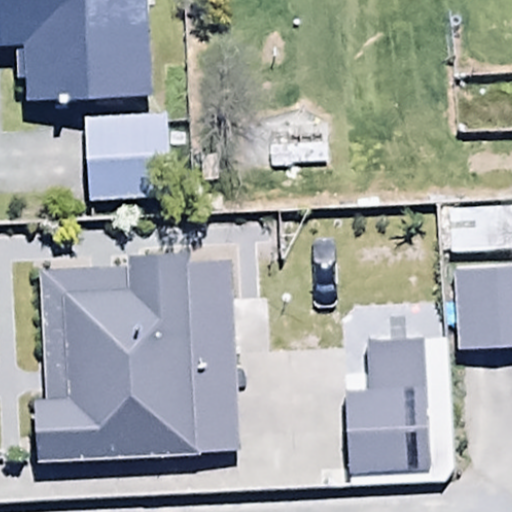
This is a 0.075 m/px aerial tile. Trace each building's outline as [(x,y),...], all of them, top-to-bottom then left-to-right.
[(141,0),(0,0),(0,42),(5,43),(7,77),(19,76),(20,99),(145,94),(141,0)] [(158,114),(75,120),(81,202),(164,196),(158,114)] [(443,208),(443,254),(506,254),(506,208),(443,208)] [(349,231),(350,268),(426,266),(425,229),(349,231)] [(25,461),(32,461),(234,453),(226,253),(122,257),(122,269),(37,272),(42,402),(23,403),(25,461)] [(511,267),(443,274),(450,352),(511,346),(511,267)] [(341,394),(342,476),(419,475),(417,340),(357,341),(358,393),(341,394)]
